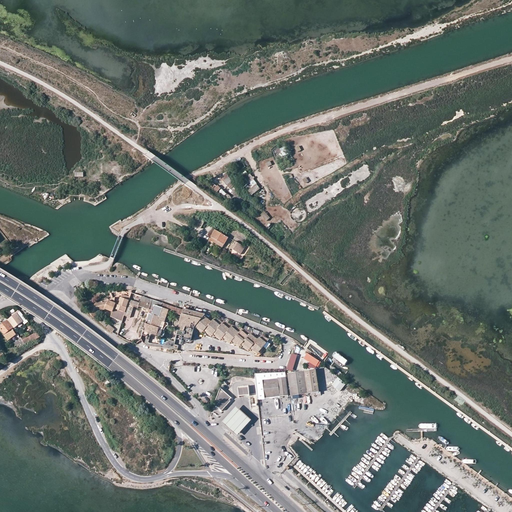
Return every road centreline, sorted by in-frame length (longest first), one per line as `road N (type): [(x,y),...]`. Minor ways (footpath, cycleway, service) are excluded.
road 1 (track): [(511,58),(292,127),(188,176),(141,221)]
road 2 (primary): [(193,420),(90,336),(0,277)]
road 3 (primary): [(0,287),(177,420)]
road 4 (unclassified): [(169,473),(145,480),(121,470),(55,340)]
road 5 (primary): [(292,511),(193,420)]
